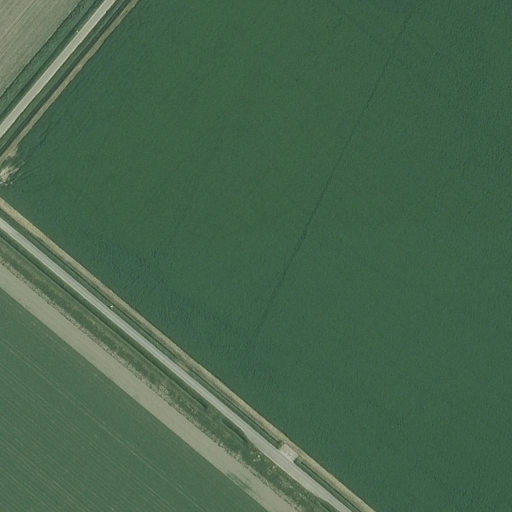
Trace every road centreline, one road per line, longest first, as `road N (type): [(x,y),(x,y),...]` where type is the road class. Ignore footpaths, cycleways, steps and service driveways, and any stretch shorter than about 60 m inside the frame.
road 1 (unclassified): [(347,511),(0,220)]
road 2 (unclassified): [(0,132),(111,0)]
